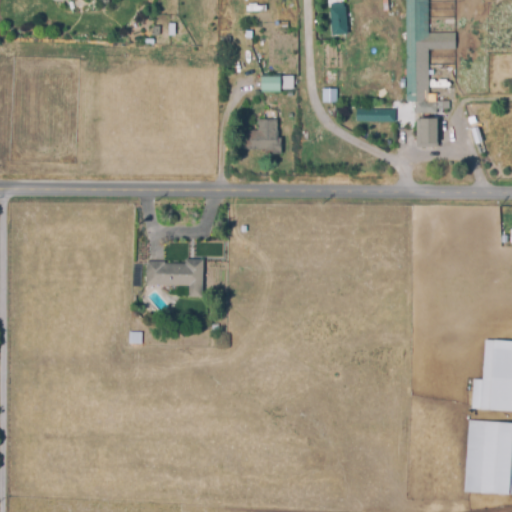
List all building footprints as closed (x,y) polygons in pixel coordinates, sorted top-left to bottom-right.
[(405,0),(427,0),(427,33),(455,33),(455,50),(428,50),(429,103),(407,103),(405,0)] [(330,9),(345,7),(348,33),(332,35),(330,9)] [(168,24),(175,24),(176,36),(169,36),(168,24)] [(293,77),(293,91),(263,91),(263,77),(293,77)] [(323,89),(337,89),(337,103),(323,103),(323,89)] [(356,121),(356,110),(394,111),(394,122),(356,121)] [(420,118),(438,118),(438,148),(416,148),(416,118),(420,118)] [(257,120),(277,121),(277,139),(281,139),(281,153),(268,154),(268,149),(244,150),(244,132),(257,132),(257,120)] [(471,131),(478,128),(483,142),(475,144),(471,131)] [(146,262),(164,262),(164,264),(185,264),(185,260),(202,260),(203,297),(188,297),(188,287),(146,287),(146,262)] [(129,333),(141,333),(140,345),(129,345),(129,333)] [(511,342),(511,413),(470,410),(472,381),(482,381),(484,341),(511,342)] [(467,422),(511,424),(511,496),(463,493),(467,422)]
